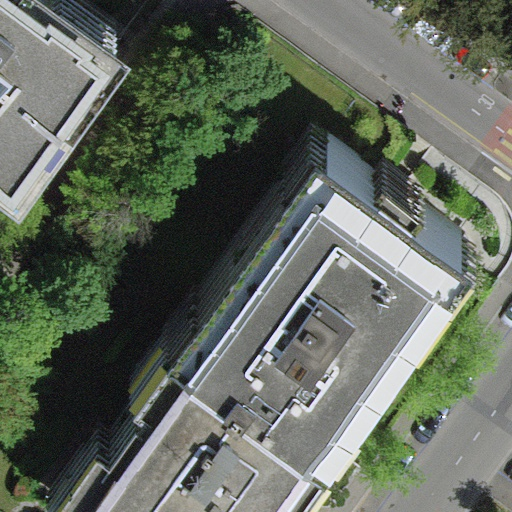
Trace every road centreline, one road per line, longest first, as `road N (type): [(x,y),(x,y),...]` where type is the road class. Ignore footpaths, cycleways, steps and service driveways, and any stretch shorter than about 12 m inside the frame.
road 1 (residential): [(313,0),(511,142)]
road 2 (residential): [(414,511),(511,377)]
